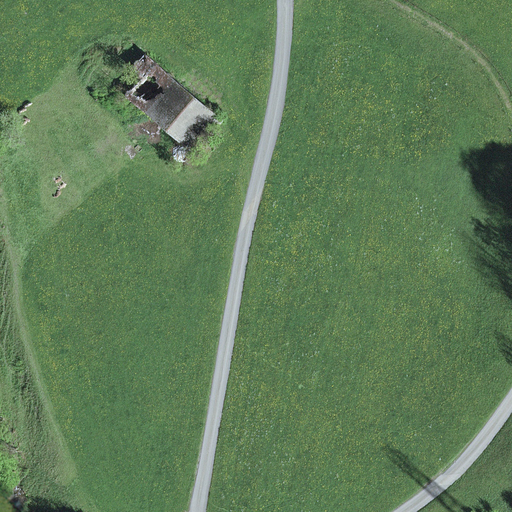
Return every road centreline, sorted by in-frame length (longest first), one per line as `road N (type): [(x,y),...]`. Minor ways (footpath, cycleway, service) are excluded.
road 1 (unclassified): [(286,0),(283,61),(233,286),(199,511)]
road 2 (unclassified): [(406,511),(463,465),(511,394)]
